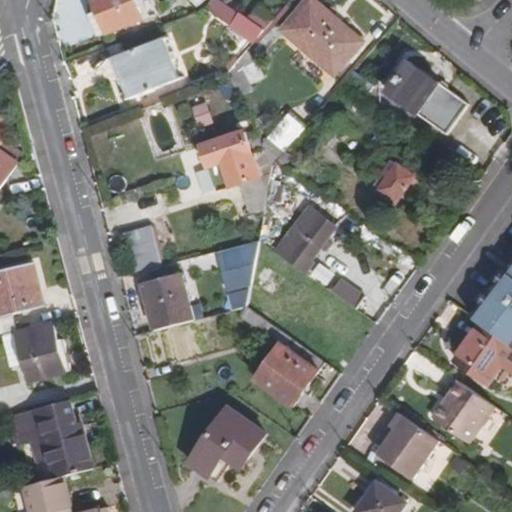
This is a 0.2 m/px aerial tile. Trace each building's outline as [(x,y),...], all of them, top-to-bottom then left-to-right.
[(95,0),(101,15),(108,33),(142,21),(134,0),(95,0)] [(336,76),(365,42),(316,0),(310,0),(284,31),(336,76)] [(233,27),(256,43),(267,31),(242,13),(233,27)] [(108,33),(101,15),(96,18),(103,35),(108,33)] [(163,40),(119,58),(126,76),(119,79),(127,102),(179,81),(163,40)] [(126,76),(119,58),(112,60),(119,79),(126,76)] [(258,61),(244,68),(252,84),(266,78),(258,61)] [(430,124),(453,92),(411,61),(389,93),(430,124)] [(0,191),(18,166),(0,153),(0,147),(2,144),(5,140),(3,117),(0,114),(0,191)] [(273,139),(288,152),(309,128),(294,115),(273,139)] [(346,126),(334,117),(311,145),(322,155),(346,126)] [(252,215),(266,218),(275,167),(260,174),(246,134),(206,147),(221,192),(241,185),(252,215)] [(0,147),(0,153),(18,166),(23,158),(2,144),(0,147)] [(417,179),(399,166),(393,174),(388,170),(375,188),(399,205),(417,179)] [(282,201),(284,186),(275,185),(273,200),(282,201)] [(312,210),(280,254),(309,275),(317,264),(315,262),(338,229),(312,210)] [(135,273),(163,266),(153,228),(125,235),(135,273)] [(229,292),(254,288),(262,243),(220,254),(229,292)] [(0,337),(19,332),(15,315),(46,306),(36,264),(0,273),(0,337)] [(511,265),(473,318),(484,325),(511,345),(511,265)] [(145,285),(157,332),(197,322),(184,275),(145,285)] [(334,293),(358,310),(367,298),(343,282),(334,293)] [(250,309),(247,321),(283,347),(258,382),(296,410),(329,364),(250,309)] [(64,341),(60,321),(20,332),(33,382),(76,370),(69,340),(64,341)] [(511,345),(484,325),(457,363),(490,386),(506,364),(511,368),(511,345)] [(497,408),(460,382),(434,419),(471,445),(497,408)] [(70,402),(12,418),(19,445),(30,443),(36,464),(48,461),(54,480),(66,477),(96,470),(89,444),(84,445),(79,427),(77,428),(70,402)] [(192,465),(211,478),(224,459),(232,465),(241,472),(268,435),(231,410),(192,465)] [(442,442),(402,414),(394,427),(399,430),(390,442),(382,454),(416,478),(442,442)] [(85,426),(79,427),(84,445),(89,444),(85,426)] [(399,430),(394,427),(386,439),(390,442),(399,430)] [(224,459),(211,478),(219,484),(232,465),(224,459)] [(110,511),(109,509),(96,511),(74,511),(66,477),(54,480),(29,486),(35,511),(110,511)] [(401,511),(408,504),(380,484),(360,511),(401,511)]
